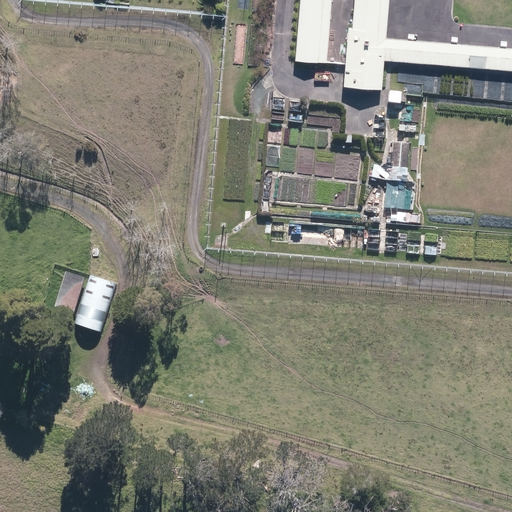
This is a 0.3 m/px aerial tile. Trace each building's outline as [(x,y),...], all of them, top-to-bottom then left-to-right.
[(332,0),(301,0),(297,59),(328,61),(332,0)] [(511,48),(386,38),(389,0),(354,0),(353,27),(348,27),(344,85),(381,88),(383,60),(511,70),(511,48)] [(404,104),(404,91),(390,90),(390,103),(399,103),(398,120),(421,121),(422,105),(404,104)] [(406,170),(409,144),(392,143),(389,168),(384,168),(383,180),(386,180),(383,208),(403,211),(405,182),(406,170)] [(381,230),(369,229),(368,249),(380,250),(381,230)] [(399,231),(386,231),(385,251),(398,252),(399,231)] [(420,233),(408,232),(408,253),(419,254),(420,233)] [(439,235),(426,235),(425,254),(438,255),(439,235)] [(101,332),(116,283),(88,274),(72,323),(101,332)]
